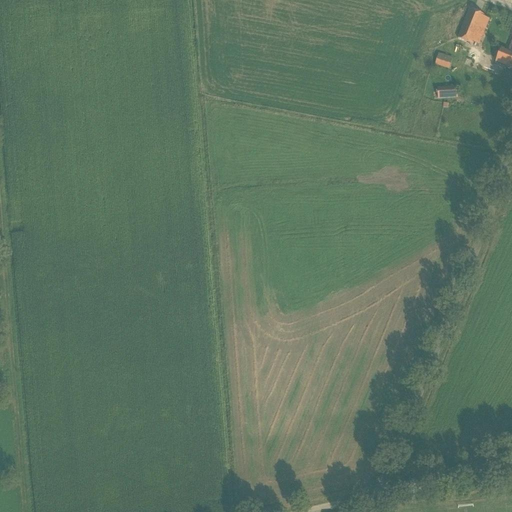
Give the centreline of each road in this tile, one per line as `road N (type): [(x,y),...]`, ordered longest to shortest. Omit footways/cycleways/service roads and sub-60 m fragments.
road 1 (unclassified): [(371,511),(511,152)]
road 2 (track): [(0,198),(27,511)]
road 3 (track): [(377,492),(511,455)]
